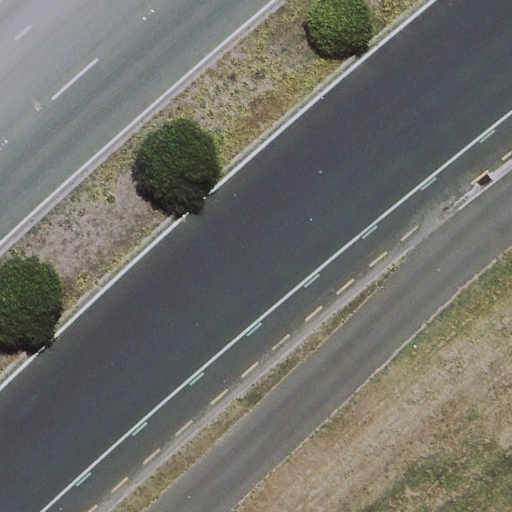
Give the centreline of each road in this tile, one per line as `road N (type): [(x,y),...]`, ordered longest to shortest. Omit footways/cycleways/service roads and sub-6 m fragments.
road 1 (secondary): [(511,42),(199,299),(0,490)]
road 2 (secondary): [(0,109),(124,0)]
